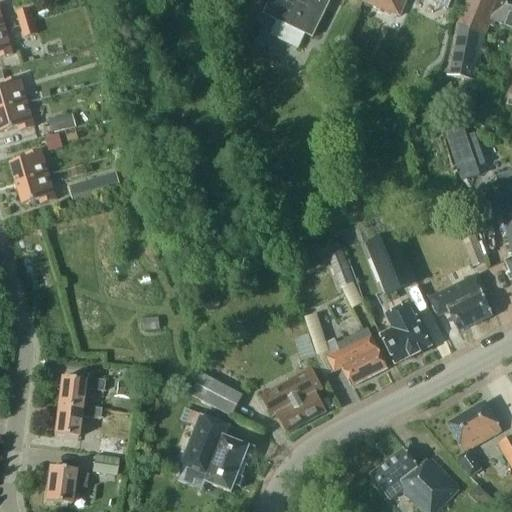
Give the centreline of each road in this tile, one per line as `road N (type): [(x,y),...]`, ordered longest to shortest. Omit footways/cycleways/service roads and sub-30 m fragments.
road 1 (secondary): [(268,511),(283,479),(325,439),(511,340)]
road 2 (residential): [(9,511),(26,341),(0,255)]
